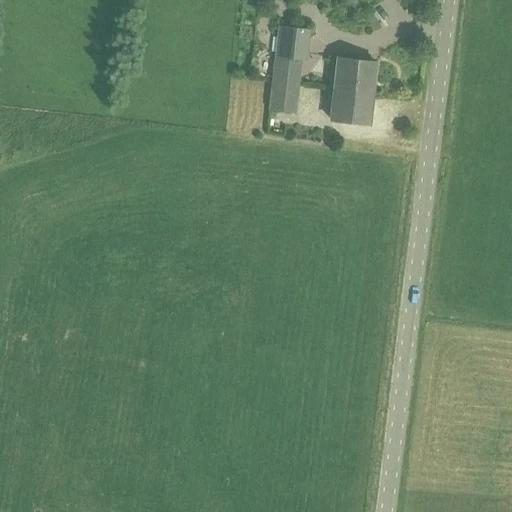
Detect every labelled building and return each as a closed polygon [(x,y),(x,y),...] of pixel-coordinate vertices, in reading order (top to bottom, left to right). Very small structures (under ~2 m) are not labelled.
[(303,58),(302,60),(307,60),(310,31),(279,27),(276,55),(303,58)] [(300,85),(302,60),(303,58),(276,55),(273,82),(300,85)] [(329,88),(372,93),(376,63),(338,59),(336,77),(330,76),(329,88)] [(300,85),(273,82),(270,110),(297,113),(300,85)] [(369,125),(372,93),(329,88),(327,102),(333,102),(331,121),(369,125)]
